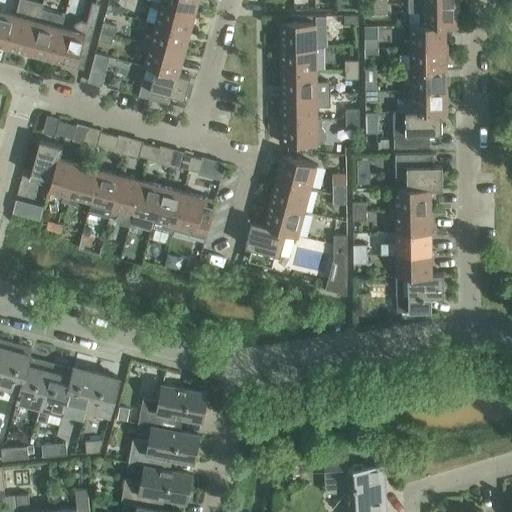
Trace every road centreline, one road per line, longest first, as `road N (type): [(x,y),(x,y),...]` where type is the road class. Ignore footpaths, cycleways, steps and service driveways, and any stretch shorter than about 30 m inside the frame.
road 1 (residential): [(469,331),(466,146),(471,44),(482,0)]
road 2 (residential): [(223,264),(247,159),(193,141),(231,0)]
road 3 (residential): [(0,303),(235,366)]
road 4 (residential): [(235,366),(469,331)]
road 5 (residential): [(209,511),(235,366)]
road 6 (residential): [(0,188),(27,85),(0,73)]
